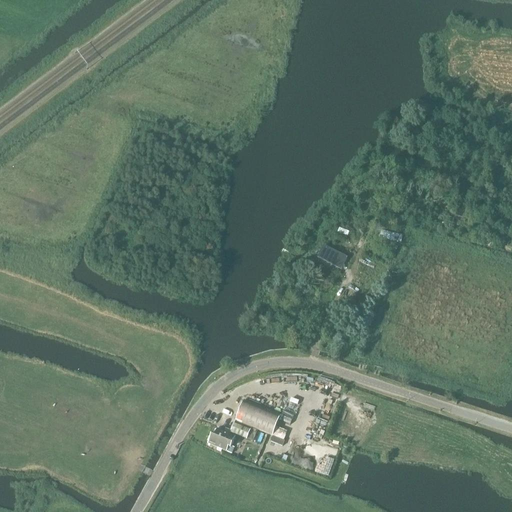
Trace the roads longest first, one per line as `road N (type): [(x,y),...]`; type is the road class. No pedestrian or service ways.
road 1 (tertiary): [(138,511),(203,399),(267,362),(310,363),(511,428)]
road 2 (track): [(310,363),(319,326),(377,212)]
